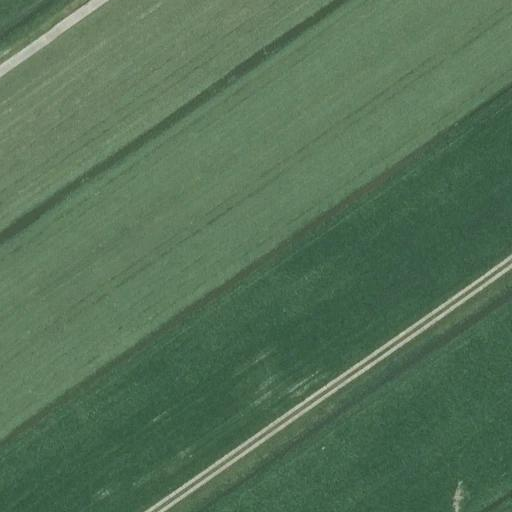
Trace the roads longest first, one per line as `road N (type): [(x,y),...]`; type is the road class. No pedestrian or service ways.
road 1 (track): [(159,511),(511,265)]
road 2 (track): [(0,72),(103,0)]
